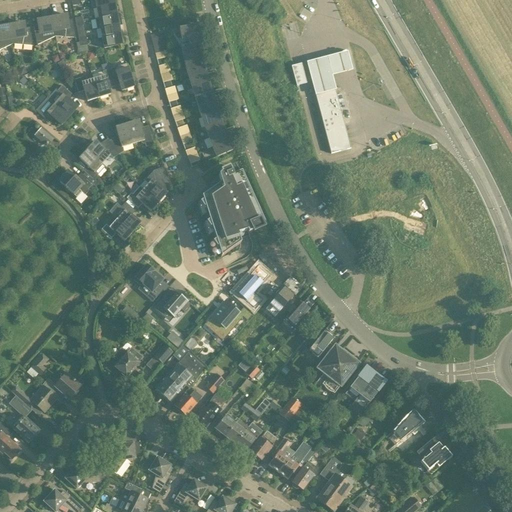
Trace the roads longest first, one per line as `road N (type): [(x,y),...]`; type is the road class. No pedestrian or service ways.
road 1 (residential): [(408,366),(336,307),(290,240),(228,80),(207,0)]
road 2 (secondary): [(511,262),(475,162),(382,0)]
road 3 (residential): [(193,452),(143,422),(107,414),(72,435),(3,511)]
road 4 (residential): [(132,259),(188,192),(159,97)]
road 5 (residential): [(39,180),(95,116),(159,97)]
